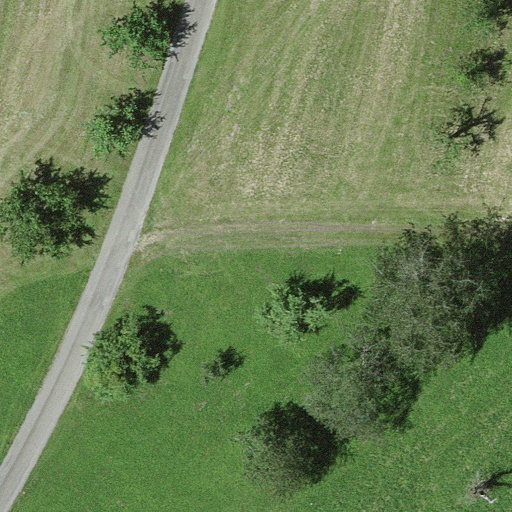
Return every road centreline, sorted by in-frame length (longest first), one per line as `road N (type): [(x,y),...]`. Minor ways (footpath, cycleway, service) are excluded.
road 1 (residential): [(0,489),(114,244),(196,0)]
road 2 (track): [(114,244),(303,228),(511,235)]
